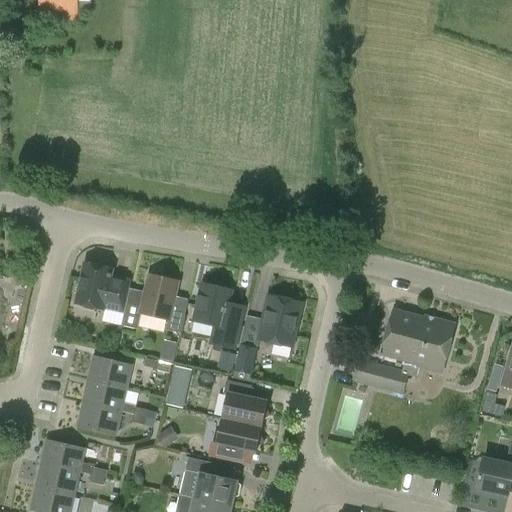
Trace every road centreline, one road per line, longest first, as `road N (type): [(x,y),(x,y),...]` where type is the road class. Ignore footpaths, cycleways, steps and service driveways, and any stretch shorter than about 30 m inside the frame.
road 1 (residential): [(343,267),(71,218)]
road 2 (residential): [(71,218),(23,404),(0,407)]
road 3 (residential): [(311,477),(306,432),(343,267)]
road 4 (residential): [(511,305),(368,266),(343,267)]
